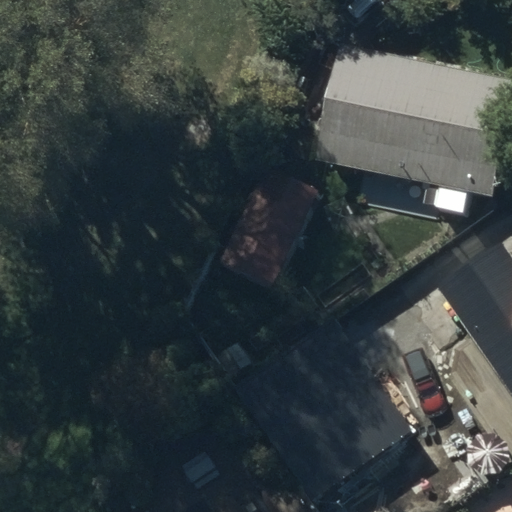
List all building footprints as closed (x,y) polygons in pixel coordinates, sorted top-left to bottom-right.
[(501,192),(511,136),(511,75),(345,41),(322,156),(501,192)] [(277,295),(323,194),(266,168),(220,268),(277,295)] [(511,246),(506,238),(441,283),(511,383),(511,246)] [(418,436),(341,327),(242,396),(319,505),(418,436)] [(224,511),(215,498),(193,511),(224,511)]
